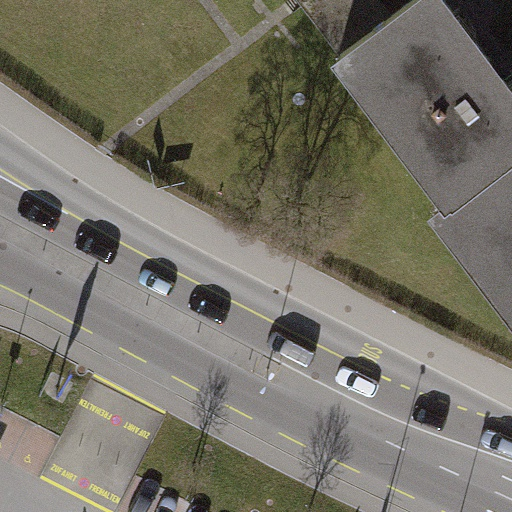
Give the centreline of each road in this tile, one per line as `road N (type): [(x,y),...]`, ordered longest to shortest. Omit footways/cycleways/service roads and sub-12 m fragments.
road 1 (secondary): [(294,383),(184,296),(0,199)]
road 2 (secondary): [(0,261),(157,347),(294,383)]
road 3 (secondary): [(511,486),(294,383)]
